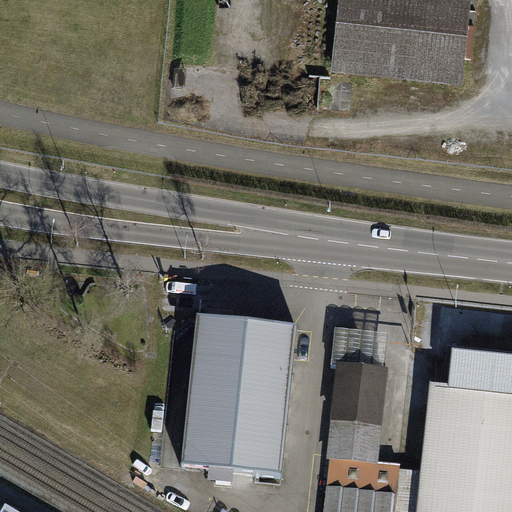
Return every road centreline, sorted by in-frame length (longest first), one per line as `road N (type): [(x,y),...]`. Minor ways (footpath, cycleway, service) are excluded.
road 1 (secondary): [(284,234),(220,213),(0,174)]
road 2 (secondary): [(0,211),(214,241),(284,234)]
road 3 (secondary): [(284,234),(511,262)]
